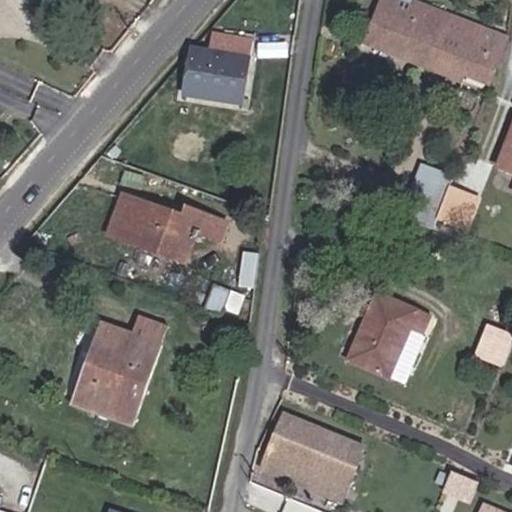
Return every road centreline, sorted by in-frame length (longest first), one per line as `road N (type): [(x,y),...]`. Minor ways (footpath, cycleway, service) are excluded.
road 1 (residential): [(324,0),(298,225),(243,511)]
road 2 (residential): [(0,250),(155,73),(204,0)]
